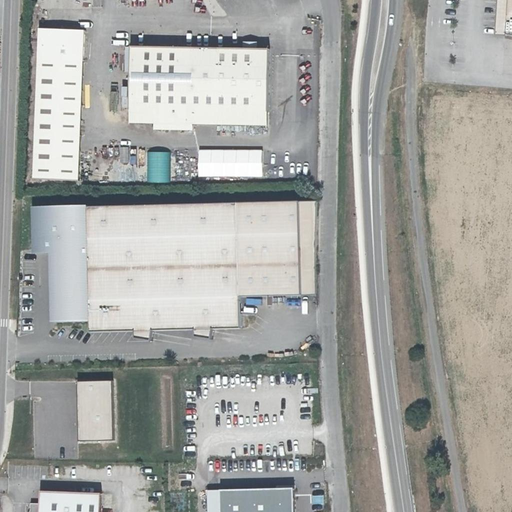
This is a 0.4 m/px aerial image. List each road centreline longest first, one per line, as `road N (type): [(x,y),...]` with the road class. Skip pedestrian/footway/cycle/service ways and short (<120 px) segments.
road 1 (unclassified): [(342,511),(329,367),(330,0)]
road 2 (secondary): [(370,156),(379,366),(400,511)]
road 3 (unclassified): [(8,0),(0,216)]
road 4 (secondary): [(370,156),(392,0)]
road 5 (secondary): [(376,0),(365,76),(370,156)]
